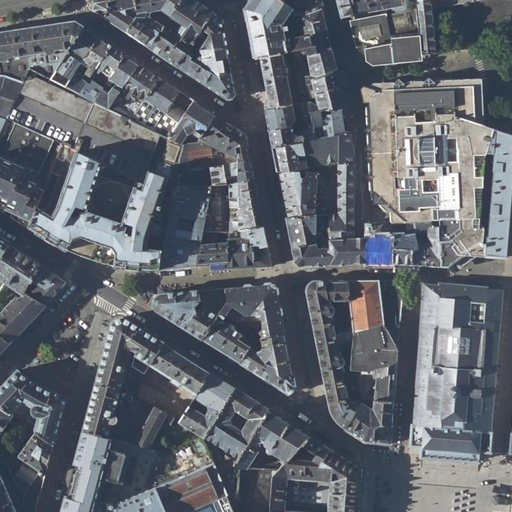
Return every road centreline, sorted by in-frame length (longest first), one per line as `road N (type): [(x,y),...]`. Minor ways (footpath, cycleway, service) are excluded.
road 1 (residential): [(316,425),(257,132)]
road 2 (residential): [(107,293),(316,425)]
road 3 (residential): [(257,132),(81,13),(79,0)]
road 4 (residential): [(257,132),(230,0)]
road 5 (residential): [(44,511),(79,390)]
